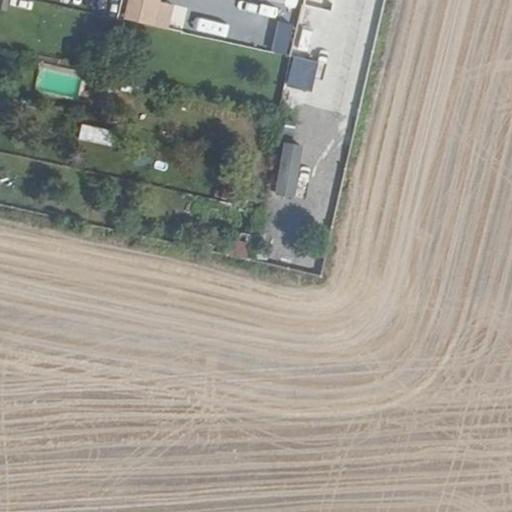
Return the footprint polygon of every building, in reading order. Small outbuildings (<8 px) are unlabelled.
[(160,0),(133,0),(130,19),(166,26),(171,5),(160,2),(160,0)] [(327,24),(331,0),(313,0),(309,20),(327,24)] [(278,21),(270,50),(285,54),(293,25),(278,21)] [(284,83),(308,90),(317,63),(293,55),(284,83)] [(344,165),(276,150),(265,202),(332,217),(344,165)] [(247,257),(249,242),(227,240),(225,255),(247,257)]
